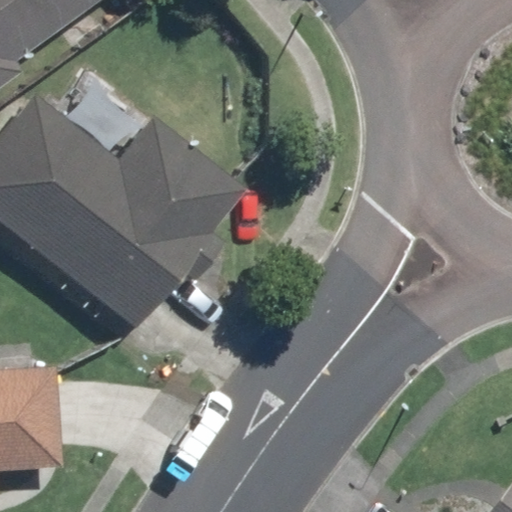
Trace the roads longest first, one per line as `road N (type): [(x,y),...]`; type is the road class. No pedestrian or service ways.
road 1 (residential): [(223,511),(344,341)]
road 2 (residential): [(344,341),(404,163)]
road 3 (residential): [(511,261),(344,341)]
road 4 (residential): [(511,260),(467,240),(430,207),(404,163)]
road 5 (residential): [(394,112),(322,0)]
road 6 (residential): [(394,112),(405,47),(437,0)]
